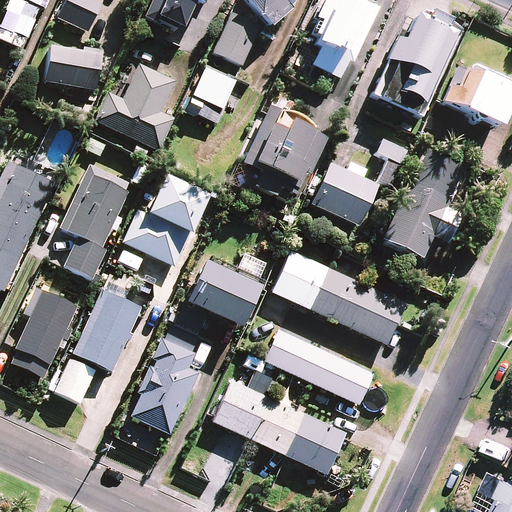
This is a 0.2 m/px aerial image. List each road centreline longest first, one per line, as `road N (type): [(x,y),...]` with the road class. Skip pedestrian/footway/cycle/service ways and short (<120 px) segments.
road 1 (residential): [(511,266),(397,511)]
road 2 (residential): [(0,442),(150,511)]
